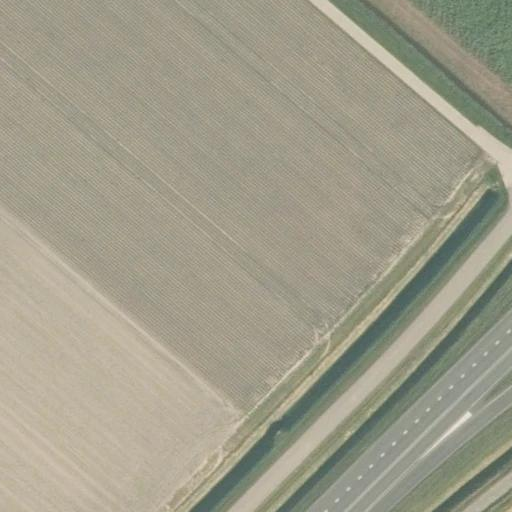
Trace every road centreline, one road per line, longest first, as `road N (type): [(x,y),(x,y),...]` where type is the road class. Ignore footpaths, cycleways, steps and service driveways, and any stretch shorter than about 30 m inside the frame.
road 1 (unclassified): [(238,511),(511,213)]
road 2 (trunk): [(343,511),(511,346)]
road 3 (trunk): [(356,511),(511,393)]
